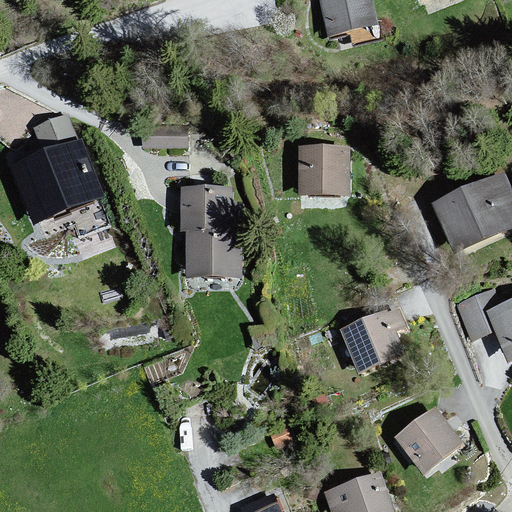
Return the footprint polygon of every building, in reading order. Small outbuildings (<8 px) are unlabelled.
[(370,0),(311,0),(322,37),(377,22),(370,0)] [(83,143),(14,167),(34,226),(103,202),(83,143)] [(354,148),(302,147),(301,195),(353,195),(354,148)] [(511,192),(504,174),(431,204),(450,251),(511,225),(511,192)] [(232,187),(177,187),(177,236),(188,236),(188,279),(242,279),(243,206),(232,206),(232,187)] [(474,341),(498,333),(509,363),(511,362),(511,303),(498,309),(492,292),(459,305),(474,341)] [(400,310),(345,332),(361,372),(405,355),(397,337),(409,332),(400,310)] [(436,408),(396,438),(423,475),(464,445),(436,408)] [(397,511),(383,471),(324,491),(330,511),(397,511)]
